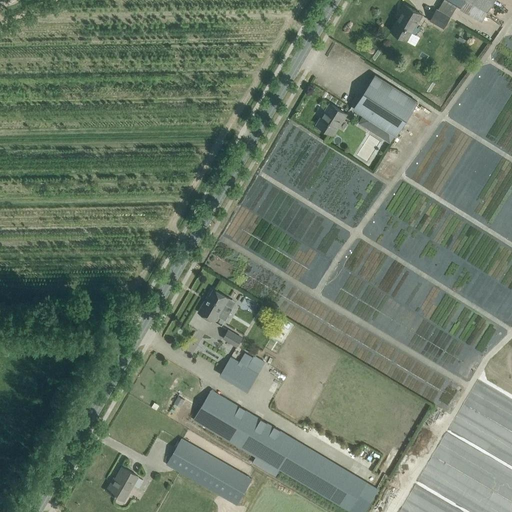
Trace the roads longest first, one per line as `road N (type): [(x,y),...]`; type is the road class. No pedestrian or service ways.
road 1 (tertiary): [(36,511),(333,0)]
road 2 (track): [(0,308),(119,309),(146,322)]
